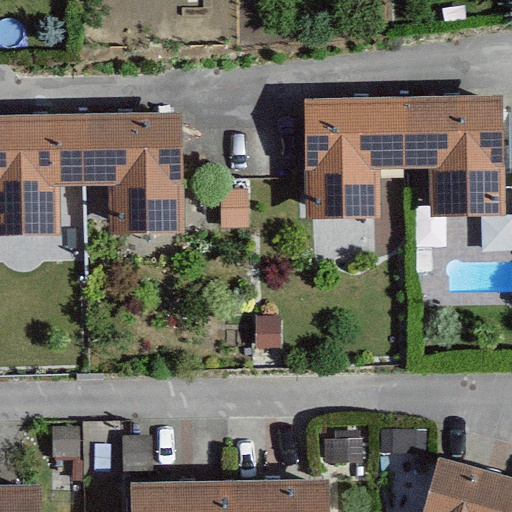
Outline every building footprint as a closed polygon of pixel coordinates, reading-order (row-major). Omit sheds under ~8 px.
[(511,100),(511,94),(310,96),(311,207),(387,207),(387,161),(447,161),(447,203),(511,202),(511,100)] [(192,110),(0,114),(0,226),(67,225),(66,177),(126,176),(128,228),(195,226),(192,110)] [(511,511),(511,480),(440,460),(425,511),(511,511)] [(329,511),(329,482),(132,487),(132,511),(329,511)] [(0,511),(42,511),(42,487),(0,487),(0,511)]
